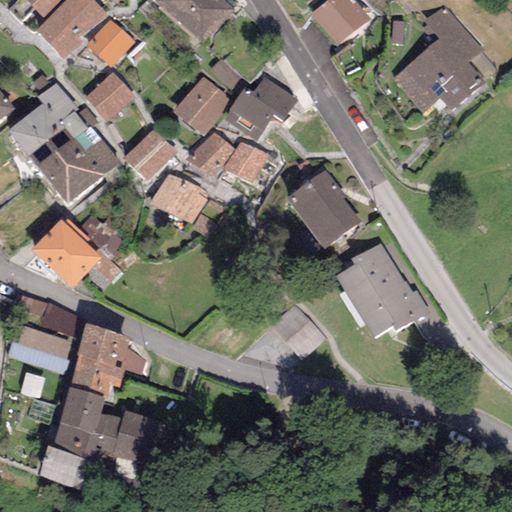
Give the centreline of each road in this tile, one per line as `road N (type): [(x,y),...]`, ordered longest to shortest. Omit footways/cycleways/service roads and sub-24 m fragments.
road 1 (tertiary): [(0,272),(83,308),(342,392),(434,408),(511,447)]
road 2 (tertiary): [(258,0),(456,320),(511,378)]
